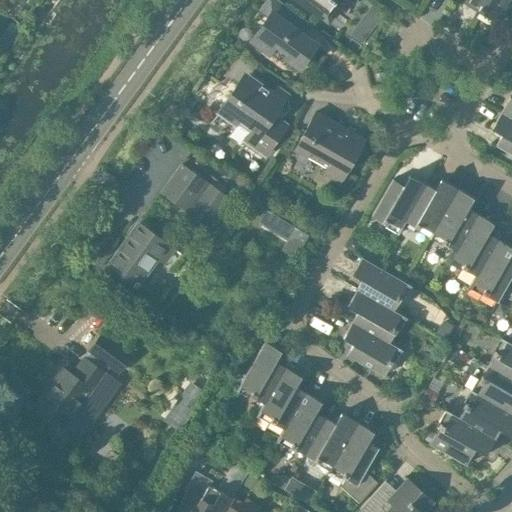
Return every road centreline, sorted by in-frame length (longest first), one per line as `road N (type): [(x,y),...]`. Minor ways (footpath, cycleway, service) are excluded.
road 1 (residential): [(490,511),(411,449),(391,412),(303,347),(294,320),(407,129),(443,146)]
road 2 (tertiary): [(0,256),(187,0)]
